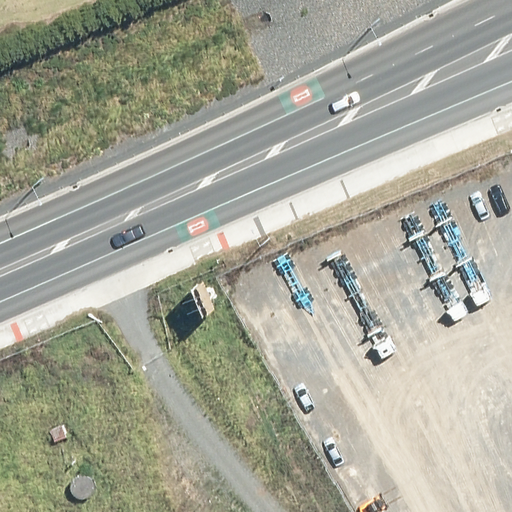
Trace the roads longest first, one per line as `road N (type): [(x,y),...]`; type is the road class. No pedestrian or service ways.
road 1 (trunk): [(511,58),(0,288)]
road 2 (trunk): [(0,240),(502,0)]
road 3 (track): [(79,254),(236,511)]
